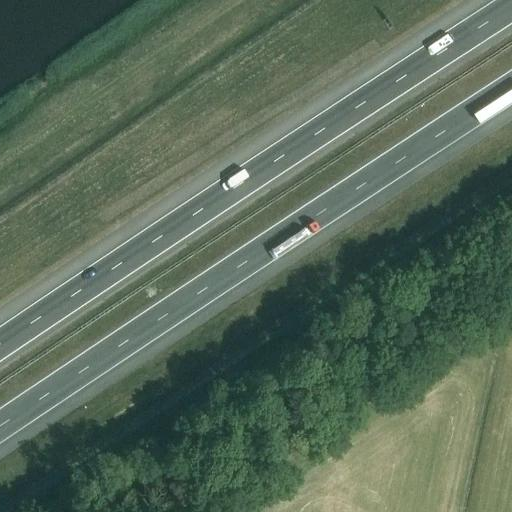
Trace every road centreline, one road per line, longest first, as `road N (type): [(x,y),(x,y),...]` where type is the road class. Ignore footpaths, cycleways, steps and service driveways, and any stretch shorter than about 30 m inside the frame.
road 1 (motorway): [(0,431),(511,90)]
road 2 (motorway): [(511,6),(0,345)]
road 3 (track): [(34,511),(511,198)]
road 4 (track): [(250,0),(0,174)]
